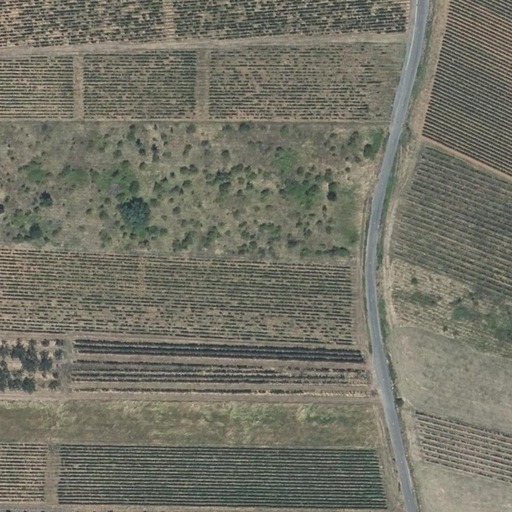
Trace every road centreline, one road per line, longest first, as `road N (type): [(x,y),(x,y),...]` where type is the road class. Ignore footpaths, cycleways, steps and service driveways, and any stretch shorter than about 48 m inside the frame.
road 1 (tertiary): [(422,0),(382,181),(371,286),(411,511)]
road 2 (track): [(0,53),(419,37)]
